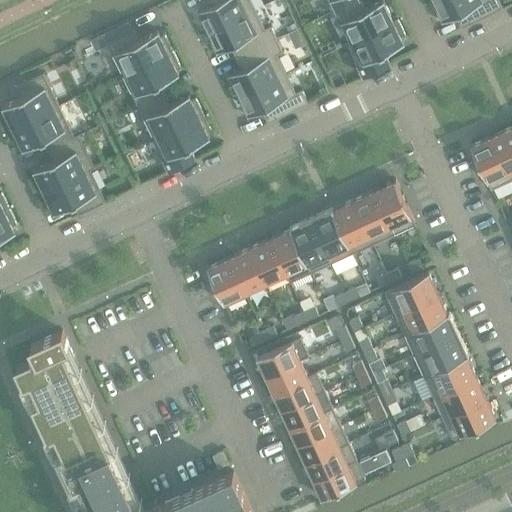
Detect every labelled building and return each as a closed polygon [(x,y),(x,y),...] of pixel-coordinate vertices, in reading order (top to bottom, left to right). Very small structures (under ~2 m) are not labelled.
[(200,15),(209,34),(251,14),(256,11),(251,0),(208,0),(213,9),(200,15)] [(326,0),(327,1),(333,13),(358,0),(326,0)] [(353,40),(393,21),(393,20),(382,0),(364,9),(360,0),(358,0),(333,13),(347,43),(353,40)] [(437,0),(433,2),(443,22),(456,16),(462,28),(503,8),(498,0),(437,0)] [(251,14),(209,34),(219,54),(232,48),(237,60),(278,40),(271,25),(265,28),(256,11),(251,14)] [(393,20),(393,21),(353,40),(347,43),(358,64),(363,76),(390,63),(385,51),(403,42),(401,37),(405,34),(397,18),(393,20)] [(296,23),(286,27),(289,34),(299,30),(296,23)] [(168,52),(172,50),(164,34),(160,36),(157,31),(139,40),(134,28),(122,34),(119,27),(109,32),(112,39),(106,41),(112,53),(122,74),(168,52)] [(230,77),(239,95),(281,75),(287,72),(278,54),(283,51),(278,40),(237,60),(243,71),(230,77)] [(178,73),(175,67),(179,65),(172,50),(168,52),(122,74),(133,95),(138,106),(164,93),(159,82),(178,73)] [(3,106),(14,127),(54,108),(59,105),(43,72),(16,85),(22,97),(3,106)] [(287,72),(239,95),(248,115),(261,109),(267,122),(307,102),(301,90),(297,92),(287,72)] [(326,87),(320,90),(322,96),(329,93),(326,87)] [(199,116),(203,113),(195,98),(191,100),(188,94),(170,103),(164,93),(138,106),(143,116),(153,138),(199,116)] [(54,108),(14,127),(24,149),(43,139),(48,150),(79,135),(79,134),(74,136),(59,105),(54,108)] [(209,137),(206,131),(211,129),(203,113),(199,116),(153,138),(164,159),(169,170),(196,157),(190,146),(209,137)] [(511,126),(492,136),(510,174),(511,178),(511,126)] [(34,169),(45,191),(90,169),(95,166),(79,135),(48,150),(53,161),(34,169)] [(492,136),(471,145),(489,183),(491,189),(511,179),(511,178),(510,174),(492,136)] [(90,169),(45,191),(55,212),(74,203),(79,214),(106,201),(101,190),(91,169),(95,167),(95,166),(90,169)] [(412,216),(396,181),(374,190),(390,226),(394,234),(416,224),(412,216)] [(390,226),(374,190),(353,200),(370,235),(374,243),(394,234),(390,226)] [(0,212),(5,210),(10,208),(2,192),(0,193),(0,212)] [(370,235),(353,200),(333,209),(333,207),(332,208),(349,245),(353,253),(374,243),(370,235)] [(0,238),(16,231),(13,225),(17,223),(10,208),(5,210),(0,212),(0,252),(2,252),(0,247),(0,238)] [(349,245),(332,208),(311,217),(328,254),(332,263),(353,253),(349,245)] [(328,254),(311,217),(290,227),(307,264),(311,272),(332,263),(328,254)] [(307,264),(290,227),(289,227),(290,229),(270,238),(287,273),(291,282),(311,272),(307,264)] [(266,283),(286,273),(290,282),(291,282),(287,273),(270,238),(250,248),(266,283)] [(266,283),(250,248),(229,257),(247,296),(248,296),(246,292),(266,283)] [(247,296),(229,257),(207,267),(226,306),(247,296)] [(423,267),(418,258),(407,263),(412,272),(423,267)] [(402,277),(398,267),(387,272),(391,282),(402,277)] [(438,292),(428,271),(423,273),(385,291),(395,312),(433,295),(438,292)] [(391,282),(387,272),(376,277),(380,287),(391,282)] [(360,296),(356,286),(345,291),(349,301),(360,296)] [(349,301),(345,291),(334,296),(339,306),(349,301)] [(450,312),(449,311),(448,312),(438,292),(433,295),(395,312),(405,333),(442,315),(450,312)] [(319,315),(315,306),(304,311),(308,320),(319,315)] [(308,320),(304,311),(293,316),(297,325),(308,320)] [(459,333),(450,312),(442,315),(405,333),(414,354),(452,336),(459,333)] [(363,327),(358,316),(349,320),(354,331),(363,327)] [(278,334),(273,325),(263,330),(267,339),(278,334)] [(350,336),(345,325),(336,329),(341,340),(350,336)] [(37,356),(17,365),(64,467),(84,511),(251,511),(241,487),(233,471),(143,511),(137,511),(108,447),(67,358),(74,355),(63,330),(31,345),(37,356)] [(267,339),(263,330),(252,335),(256,344),(267,339)] [(469,354),(459,333),(452,336),(414,354),(424,375),(461,357),(469,354)] [(355,347),(350,336),(341,340),(346,351),(355,347)] [(373,348),(368,337),(359,341),(364,352),(373,348)] [(266,374),(300,358),(292,340),(257,356),(266,374)] [(378,359),(373,348),(364,352),(369,363),(378,359)] [(477,375),(467,355),(469,355),(469,354),(461,357),(424,375),(433,395),(471,378),(477,375)] [(308,376),(317,372),(317,371),(308,375),(300,358),(266,374),(274,392),(308,376)] [(366,371),(361,360),(352,364),(357,375),(366,371)] [(371,382),(366,371),(357,375),(362,386),(371,382)] [(316,393),(325,389),(317,372),(308,376),(274,392),(282,409),(316,393)] [(486,396),(477,375),(471,378),(433,395),(443,416),(480,399),(486,396)] [(392,389),(387,378),(378,382),(383,393),(392,389)] [(324,411),(333,407),(325,389),(316,393),(282,409),(290,427),(324,411)] [(397,400),(392,389),(383,393),(388,404),(397,400)] [(382,406),(377,395),(368,399),(373,410),(382,406)] [(496,417),(486,396),(480,399),(443,416),(453,437),(490,420),(496,417)] [(387,416),(382,406),(373,410),(378,421),(387,416)] [(332,428),(341,424),(333,407),(324,411),(290,427),(298,444),(332,428)] [(403,409),(394,413),(396,418),(405,414),(403,409)] [(411,430),(406,419),(397,424),(402,435),(411,430)] [(341,446),(349,442),(341,424),(332,428),(298,444),(306,462),(341,446)] [(398,440),(393,429),(384,434),(389,444),(398,440)] [(349,463),(357,459),(349,442),(341,446),(306,462),(314,479),(349,463)] [(409,442),(400,446),(405,457),(414,453),(409,442)] [(405,457),(400,446),(391,450),(397,461),(405,457)] [(212,455),(218,468),(229,463),(223,450),(212,455)] [(357,481),(366,477),(357,459),(349,463),(314,479),(322,497),(357,481)]
